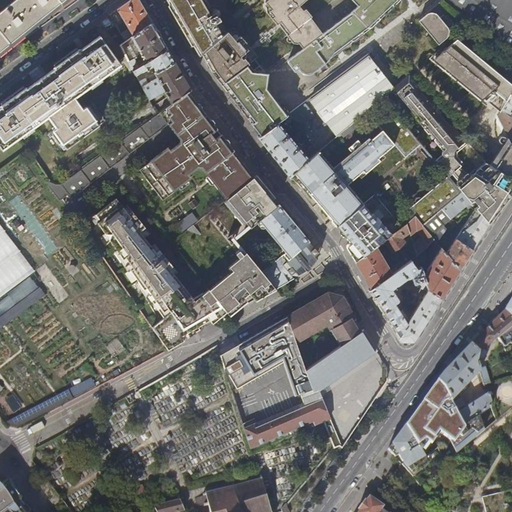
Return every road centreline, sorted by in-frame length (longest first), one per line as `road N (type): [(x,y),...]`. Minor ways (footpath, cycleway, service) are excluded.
road 1 (tertiary): [(322,511),(511,240)]
road 2 (residential): [(344,265),(204,83),(153,0)]
road 3 (residential): [(511,203),(414,353),(394,354),(344,265)]
road 4 (residential): [(176,358),(21,442),(5,448),(0,441)]
road 5 (residential): [(344,265),(176,358)]
road 6 (residential): [(108,0),(0,78)]
